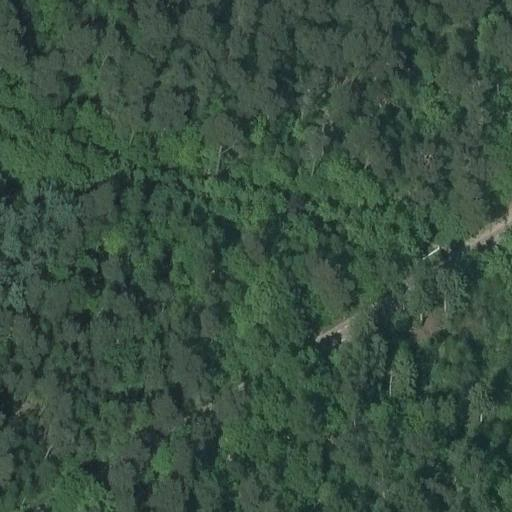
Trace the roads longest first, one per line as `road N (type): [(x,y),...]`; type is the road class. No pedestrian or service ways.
road 1 (unclassified): [(52,511),(511,232)]
road 2 (track): [(86,182),(511,270)]
